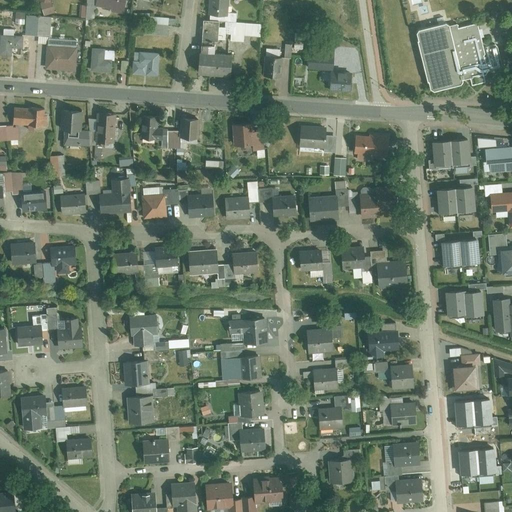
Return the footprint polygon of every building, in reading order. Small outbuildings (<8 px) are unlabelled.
[(39,0),(39,2),(41,2),(45,16),(54,13),(51,3),(54,3),(54,0),(39,0)] [(87,0),(85,21),(93,22),(95,0),(87,0)] [(96,0),(96,8),(125,12),(126,0),(96,0)] [(211,0),(210,21),(229,23),(230,0),(211,0)] [(149,14),(134,14),(133,22),(148,22),(149,14)] [(151,17),(150,24),(170,26),(170,18),(151,17)] [(49,45),(47,69),(76,71),(78,41),(52,39),(53,20),(40,19),(38,44),(49,45)] [(204,21),(199,72),(220,74),(235,75),(238,41),(246,42),(247,35),(262,36),(263,26),(204,21)] [(449,22),(415,29),(429,91),(463,84),(462,81),(489,74),(478,23),(457,28),(456,24),(450,25),(449,22)] [(150,24),(149,36),(169,38),(170,26),(150,24)] [(15,29),(4,28),(2,55),(22,56),(23,38),(14,37),(15,29)] [(267,55),(265,77),(282,78),(284,58),(292,58),(294,38),(284,37),(282,57),(267,55)] [(93,49),(91,71),(113,72),(115,51),(93,49)] [(134,51),(133,75),(158,77),(160,53),(134,51)] [(332,91),(349,91),(350,67),(334,67),(335,55),(325,55),(324,72),(332,72),(332,91)] [(122,63),(121,74),(129,75),(130,64),(122,63)] [(45,125),(47,107),(16,105),(15,123),(45,125)] [(83,111),(65,111),(64,143),(90,144),(91,129),(82,129),(83,111)] [(117,114),(99,114),(98,143),(117,144),(117,114)] [(157,140),(158,115),(141,114),(140,139),(157,140)] [(197,139),(198,117),(182,116),(181,129),(168,129),(167,147),(181,148),(182,139),(197,139)] [(262,119),(231,122),(234,145),(252,143),(253,148),(265,147),(262,119)] [(20,125),(0,125),(0,138),(0,140),(20,139),(20,125)] [(327,127),(299,125),(297,152),(335,155),(336,135),(326,134),(327,127)] [(390,135),(354,134),(353,152),(361,153),(358,162),(377,163),(377,157),(388,158),(390,135)] [(496,140),(477,140),(477,149),(496,148),(496,140)] [(468,141),(449,143),(451,168),(475,166),(475,157),(469,158),(468,141)] [(449,143),(432,144),(434,169),(437,169),(451,168),(449,143)] [(511,149),(482,151),(482,161),(485,161),(485,165),(489,164),(489,174),(511,172),(511,159),(511,149)] [(64,153),(51,154),(52,175),(66,174),(64,153)] [(115,196),(101,196),(102,215),(133,213),(131,178),(114,179),(115,196)] [(99,180),(87,182),(88,194),(100,192),(99,180)] [(446,181),(427,183),(427,190),(446,188),(446,181)] [(335,199),(308,201),(310,222),(340,220),(339,205),(348,205),(347,183),(334,183),(335,199)] [(489,194),(501,193),(501,185),(482,186),(483,198),(489,197),(489,194)] [(144,189),(145,216),(167,214),(166,202),(180,201),(179,187),(144,189)] [(202,197),(189,198),(190,215),(218,213),(216,194),(212,195),(211,188),(201,189),(202,197)] [(378,196),(360,197),(361,219),(382,218),(382,210),(399,209),(398,188),(378,189),(378,196)] [(473,189),(436,191),(438,216),(475,213),(473,189)] [(44,190),(23,194),(26,211),(47,207),(44,190)] [(511,192),(501,193),(489,194),(489,197),(490,213),(507,212),(508,229),(511,228),(511,192)] [(83,198),(59,199),(60,215),(84,214),(83,198)] [(294,199),(272,200),(273,217),(295,216),(294,199)] [(249,203),(225,205),(226,218),(249,217),(249,203)] [(488,256),(495,256),(495,248),(505,247),(505,235),(488,236),(488,256)] [(477,242),(440,244),(442,268),(478,266),(477,242)] [(33,244),(12,246),(13,263),(16,262),(34,261),(33,244)] [(175,246),(153,247),(155,267),(176,266),(175,246)] [(511,274),(511,246),(505,247),(495,248),(495,256),(496,276),(511,274)] [(74,248),(52,249),(52,267),(75,266),(74,248)] [(343,267),(364,265),(363,248),(341,249),(343,267)] [(216,250),(189,251),(190,273),(217,272),(216,250)] [(384,265),(384,252),(371,252),(372,268),(375,266),(377,290),(407,289),(406,264),(384,265)] [(257,253),(233,255),(235,274),(259,272),(257,253)] [(325,253),(300,255),(301,272),(309,271),(322,270),(324,283),(333,282),(331,261),(325,261),(325,253)] [(136,254),(113,256),(115,275),(137,273),(136,254)] [(502,287),(486,288),(487,295),(502,294),(502,287)] [(482,293),(445,295),(446,321),(483,319),(482,293)] [(507,301),(491,302),(493,325),(493,335),(509,334),(507,307),(507,301)] [(243,322),(230,323),(230,336),(246,336),(246,342),(266,342),(266,318),(243,318),(243,322)] [(66,320),(67,330),(58,330),(59,347),(84,346),(83,329),(80,329),(79,319),(66,320)] [(159,319),(130,319),(131,333),(136,332),(136,344),(150,344),(150,333),(159,333),(159,319)] [(381,335),(368,335),(369,351),(373,351),(373,358),(382,357),(381,351),(398,350),(397,324),(380,324),(381,335)] [(40,325),(16,327),(18,345),(42,343),(40,325)] [(6,329),(0,330),(0,354),(9,354),(6,329)] [(332,334),(306,335),(306,355),(333,354),(332,334)] [(461,366),(455,366),(456,374),(449,375),(451,393),(481,391),(481,390),(479,365),(484,365),(483,354),(460,355),(461,366)] [(260,358),(221,361),(222,381),(262,378),(260,358)] [(511,364),(492,358),(494,376),(502,376),(504,371),(511,373),(511,364)] [(148,362),(128,363),(130,386),(150,385),(148,362)] [(410,369),(390,371),(392,389),(412,388),(410,369)] [(335,372),(313,373),(314,390),(337,389),(335,372)] [(6,373),(0,373),(0,394),(8,394),(6,373)] [(88,391),(62,393),(63,407),(89,405),(88,391)] [(262,395),(241,396),(241,415),(263,414),(262,395)] [(151,398),(128,400),(131,424),(153,422),(151,398)] [(481,399),(453,401),(455,425),(492,422),(490,400),(481,399)] [(45,400),(20,402),(22,432),(41,430),(40,415),(46,414),(45,400)] [(416,404),(391,405),(393,427),(417,425),(416,404)] [(340,411),(319,412),(320,430),(341,429),(340,411)] [(266,429),(244,431),(244,423),(229,424),(230,441),(245,440),(246,452),(267,451),(266,429)] [(93,439),(66,440),(67,459),(93,459),(93,439)] [(167,442),(143,444),(145,466),(168,464),(167,442)] [(417,445),(393,447),(395,467),(419,464),(417,445)] [(493,447),(457,450),(459,473),(495,470),(493,447)] [(186,449),(186,464),(197,464),(196,449),(186,449)] [(353,461),(329,463),(330,483),(354,481),(353,461)] [(284,477),(253,480),(254,495),(243,496),(244,498),(244,511),(255,511),(255,504),(286,501),(284,477)] [(421,479),(394,481),(395,503),(422,501),(421,479)] [(232,481),(205,483),(206,509),(228,507),(227,511),(244,511),(244,498),(233,499),(232,481)] [(198,511),(197,486),(165,488),(166,505),(178,504),(177,511),(198,511)] [(12,490),(0,491),(0,511),(12,511),(14,511),(12,490)] [(157,511),(155,494),(130,497),(131,511),(157,511)]
